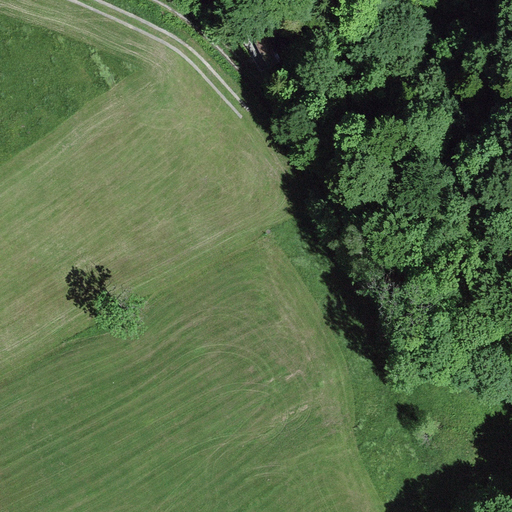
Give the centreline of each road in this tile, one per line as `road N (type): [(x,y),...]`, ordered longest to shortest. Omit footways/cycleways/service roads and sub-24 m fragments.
road 1 (track): [(511,371),(398,269),(238,60),(167,0)]
road 2 (track): [(250,114),(183,47),(83,0)]
